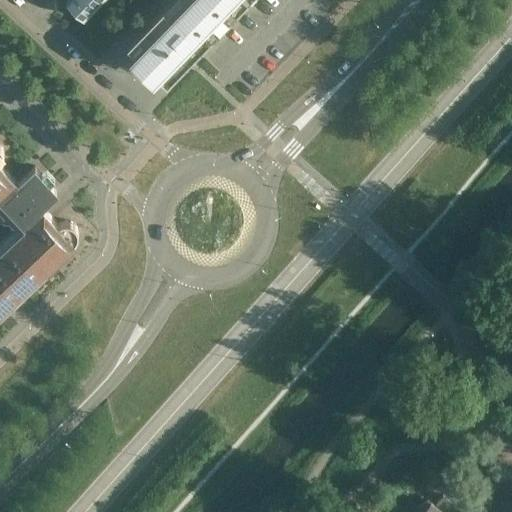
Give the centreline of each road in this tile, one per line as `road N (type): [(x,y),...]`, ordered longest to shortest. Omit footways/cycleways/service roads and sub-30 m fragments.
road 1 (secondary): [(0,482),(111,375),(177,264)]
road 2 (residential): [(188,171),(2,0)]
road 3 (secondary): [(243,178),(419,0)]
road 4 (residential): [(0,73),(118,184),(145,206),(159,203)]
road 5 (secondary): [(177,264),(225,273),(253,254),(263,206),(243,178)]
